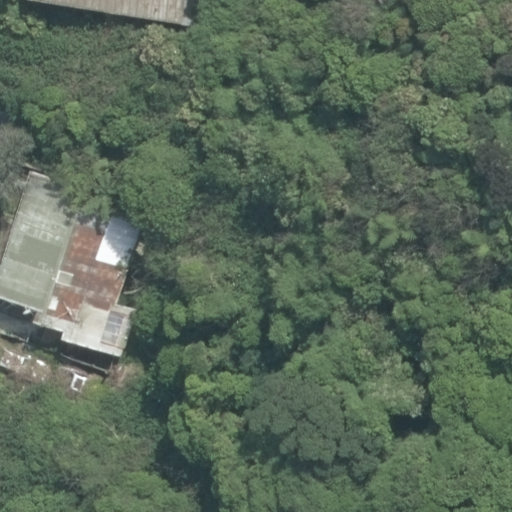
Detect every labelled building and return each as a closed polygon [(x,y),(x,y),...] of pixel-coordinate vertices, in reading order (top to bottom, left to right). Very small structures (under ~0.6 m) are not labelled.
[(59,0),(186,21),(188,0),(59,0)] [(68,339),(124,357),(139,309),(118,302),(145,216),(97,201),(100,190),(36,170),(0,282),(0,293),(47,309),(43,321),(71,330),(68,339)] [(0,495),(15,501),(36,437),(0,424),(0,495)] [(64,432),(46,483),(69,491),(87,440),(64,432)] [(119,438),(94,511),(128,511),(150,448),(119,438)]
